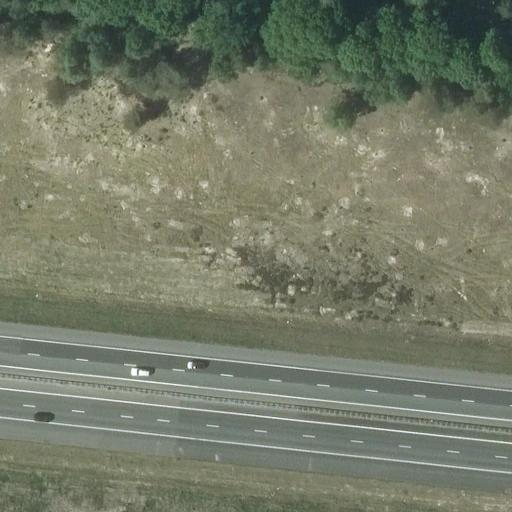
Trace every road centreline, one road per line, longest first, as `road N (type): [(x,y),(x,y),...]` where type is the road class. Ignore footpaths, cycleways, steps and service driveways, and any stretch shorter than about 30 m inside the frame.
road 1 (motorway): [(0,407),(511,464)]
road 2 (motorway): [(511,402),(0,347)]
road 3 (track): [(362,0),(511,24)]
